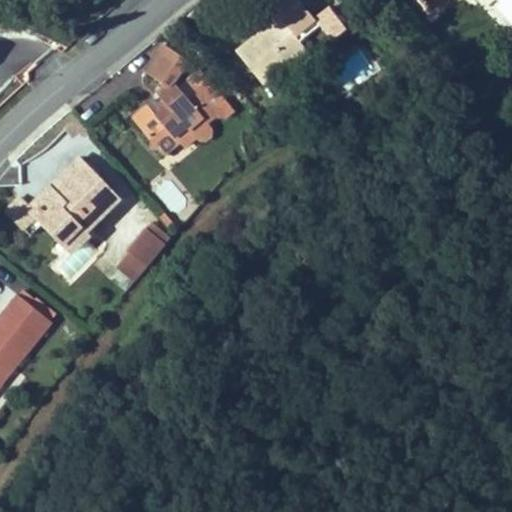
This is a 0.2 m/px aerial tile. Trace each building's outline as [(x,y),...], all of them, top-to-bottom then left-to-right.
[(314,19),(298,0),(285,0),(275,8),(274,9),(280,17),(236,52),(263,84),(287,65),(306,50),(300,42),(319,26),(330,39),(345,27),(328,7),(314,19)] [(285,0),(268,0),(275,8),(285,0)] [(180,89),(174,81),(181,70),(188,60),(164,44),(145,72),(166,86),(157,94),(163,101),(156,107),(161,113),(157,116),(148,106),(132,119),(151,140),(150,147),(157,149),(163,155),(179,142),(174,137),(185,128),(195,139),(195,140),(205,141),(210,137),(211,127),(208,122),(215,116),(226,119),(236,111),(202,71),(180,89)] [(306,50),(287,65),(290,69),(309,54),(306,50)] [(198,67),(188,60),(181,70),(191,77),(198,67)] [(183,148),(195,139),(185,128),(174,137),(179,142),(183,148)] [(83,164),(79,159),(50,188),(57,195),(62,191),(59,187),(83,164)] [(118,199),(83,164),(59,187),(62,191),(57,195),(50,188),(28,208),(62,243),(78,228),(83,233),(118,199)] [(164,245),(170,237),(151,222),(145,230),(164,245)] [(83,233),(78,228),(62,243),(67,248),(83,233)] [(145,230),(129,249),(148,265),(164,246),(164,245),(145,230)] [(0,385),(51,322),(18,295),(0,316),(0,385)]
